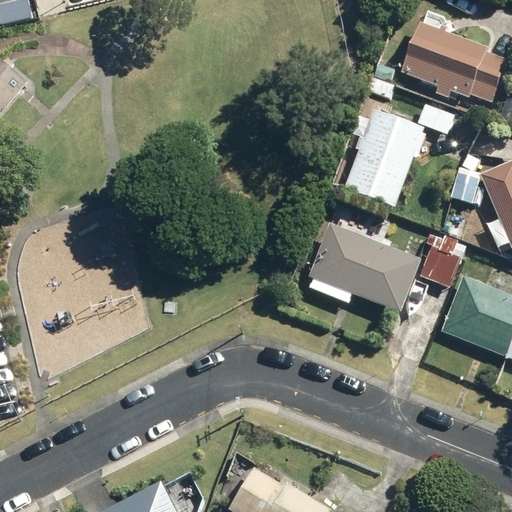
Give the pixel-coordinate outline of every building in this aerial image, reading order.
[(486,52),(420,27),(401,78),(435,91),(433,97),(449,103),(451,97),(467,103),(469,98),(492,107),(508,64),(485,55),(486,52)] [(0,64),(0,112),(24,85),(0,64)] [(456,122),(424,109),(417,128),(450,140),(456,122)] [(424,135),(374,116),(344,194),(393,213),(415,158),(419,160),(427,139),(423,138),(424,135)] [(511,166),(481,180),(511,255),(511,166)] [(421,266),(330,230),(308,284),(311,285),(308,292),(348,308),(351,301),(400,320),(421,266)] [(449,293),(462,263),(434,252),(421,281),(449,293)] [(440,334),(506,361),(511,344),(511,298),(463,279),(440,334)] [(329,511),(304,496),(301,494),(259,466),(231,511),(232,511),(329,511)] [(105,511),(175,511),(160,483),(105,511)]
